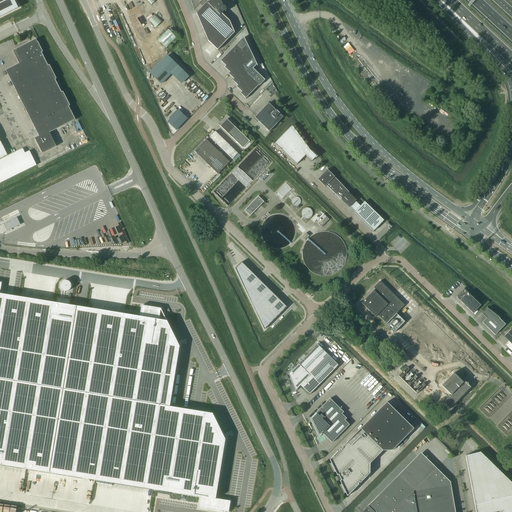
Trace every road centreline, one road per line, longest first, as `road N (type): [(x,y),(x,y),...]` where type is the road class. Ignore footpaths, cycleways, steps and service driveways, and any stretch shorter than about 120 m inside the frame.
road 1 (unclassified): [(277,474),(108,108)]
road 2 (primary): [(267,0),(340,127),(467,233)]
road 3 (primary): [(467,218),(363,134),(324,82),(281,0)]
road 4 (unknown): [(333,511),(418,424),(389,395),(307,465)]
road 5 (unclassified): [(511,370),(400,259),(374,257),(318,314)]
road 6 (unclassified): [(329,511),(263,374),(318,314)]
road 7 (unclassified): [(318,314),(161,153)]
road 8 (unclassified): [(161,153),(221,91),(199,60),(179,0)]
road 9 (unclassified): [(161,153),(88,10)]
road 10 (unknown): [(37,210),(100,194),(128,254)]
road 11 (unknown): [(383,258),(300,167)]
